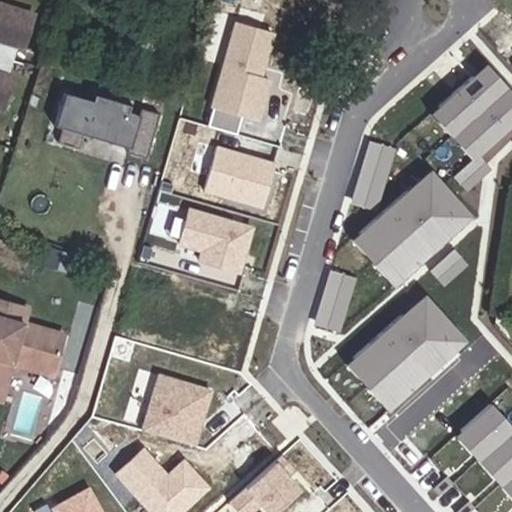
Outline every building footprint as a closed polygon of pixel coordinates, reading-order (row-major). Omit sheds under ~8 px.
[(9,47),(20,13),(0,6),(0,44),(4,45),(9,47)] [(274,33),(234,21),(210,107),(257,120),(269,80),(261,77),(274,33)] [(472,161),(511,126),(511,98),(483,66),(429,113),(472,161)] [(148,159),(160,114),(141,109),(139,115),(128,112),(130,105),(94,96),(92,102),(64,94),(55,128),(63,130),(59,145),(80,151),(84,136),(119,146),(121,139),(132,142),(129,153),(148,159)] [(276,163),(216,146),(203,191),(263,208),(276,163)] [(392,285),(470,217),(430,171),(352,239),(392,285)] [(254,226),(188,207),(177,245),(199,252),(197,260),(240,273),(254,226)] [(384,410),(465,341),(424,294),(344,364),(384,410)] [(15,364),(17,357),(58,368),(67,335),(26,323),(30,311),(0,302),(0,360),(15,364)] [(15,364),(55,376),(58,368),(17,357),(15,364)] [(0,360),(0,399),(4,401),(15,364),(0,360)] [(212,389),(158,374),(142,428),(197,443),(212,389)] [(7,427),(33,436),(51,384),(25,375),(7,427)] [(511,502),(511,427),(492,405),(455,437),(511,502)] [(143,448),(114,473),(147,511),(183,511),(211,489),(184,457),(164,473),(143,448)] [(287,463),(279,455),(229,500),(240,511),(253,511),(258,507),(262,511),(272,511),(298,488),(280,468),(287,463)] [(103,511),(90,486),(51,507),(53,511),(103,511)]
